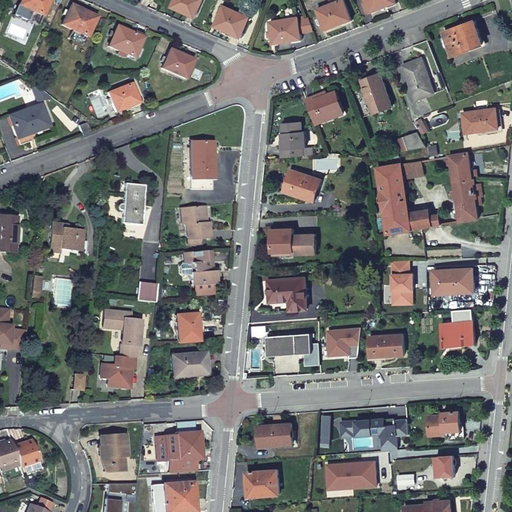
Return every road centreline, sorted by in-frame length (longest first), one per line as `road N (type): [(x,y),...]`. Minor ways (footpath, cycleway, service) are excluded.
road 1 (residential): [(262,81),(226,402)]
road 2 (residential): [(0,182),(262,81)]
road 3 (residential): [(226,402),(502,386)]
road 4 (residential): [(262,81),(463,0)]
road 5 (residential): [(49,416),(226,402)]
road 6 (residential): [(107,0),(228,52),(262,81)]
road 7 (residential): [(488,511),(502,386)]
